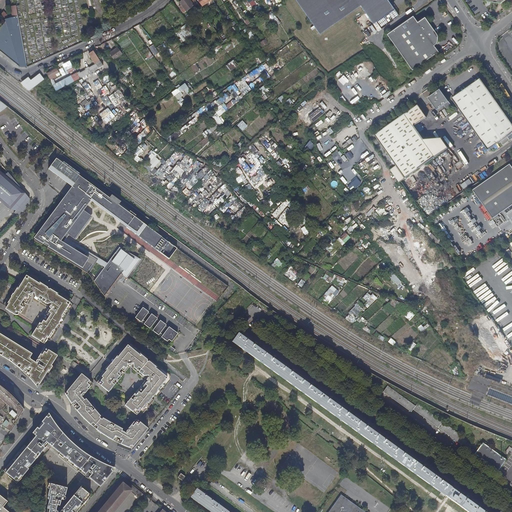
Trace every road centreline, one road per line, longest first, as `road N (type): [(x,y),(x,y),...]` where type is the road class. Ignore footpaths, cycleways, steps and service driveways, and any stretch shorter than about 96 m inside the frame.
road 1 (track): [(93,42),(164,140),(219,170),(314,269),(416,302)]
road 2 (residential): [(242,309),(511,507)]
road 3 (residential): [(0,59),(27,71),(166,0)]
road 4 (residential): [(0,370),(124,466)]
road 5 (unclassified): [(365,125),(480,42)]
road 6 (residential): [(184,357),(191,384),(124,466)]
road 7 (residential): [(9,251),(38,196),(0,147)]
